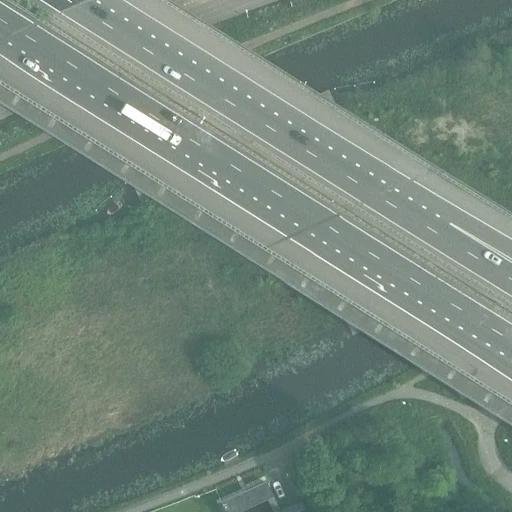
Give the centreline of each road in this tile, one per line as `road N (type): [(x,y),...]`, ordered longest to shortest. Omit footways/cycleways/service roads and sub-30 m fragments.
road 1 (motorway): [(0,20),(511,341)]
road 2 (motorway): [(443,235),(61,0)]
road 3 (tertiary): [(0,109),(228,6)]
